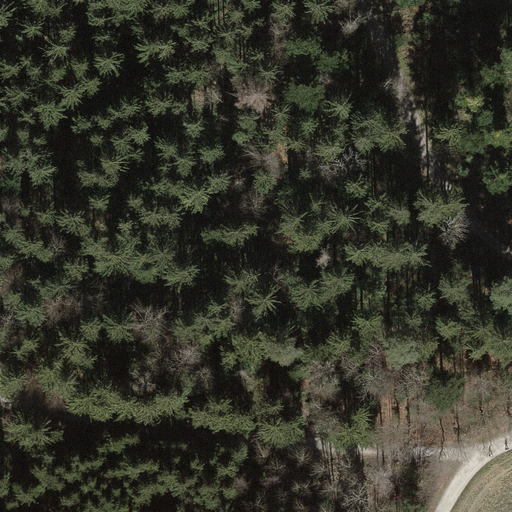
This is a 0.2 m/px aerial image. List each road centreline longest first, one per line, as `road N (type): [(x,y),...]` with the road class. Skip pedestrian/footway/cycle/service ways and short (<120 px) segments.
road 1 (track): [(0,396),(82,416),(475,460)]
road 2 (track): [(360,0),(430,168),(511,255)]
